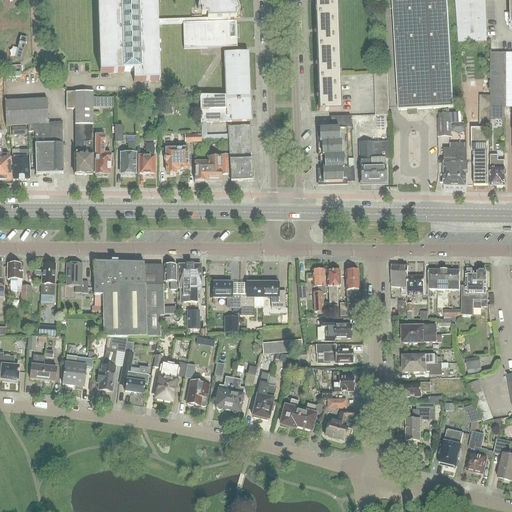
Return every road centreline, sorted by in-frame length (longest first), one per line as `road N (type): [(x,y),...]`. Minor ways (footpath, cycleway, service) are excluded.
road 1 (unclassified): [(383,474),(173,428),(0,407)]
road 2 (residential): [(0,248),(273,249)]
road 3 (secondary): [(0,211),(272,213)]
road 4 (unclassified): [(383,474),(378,250)]
road 5 (unclassified): [(300,213),(292,0)]
road 6 (unclassified): [(267,0),(272,213)]
road 7 (secondary): [(300,213),(511,216)]
road 8 (residential): [(123,81),(67,82),(35,49),(33,0)]
road 9 (residential): [(378,250),(511,251)]
road 10 (unclassified): [(511,507),(383,474)]
